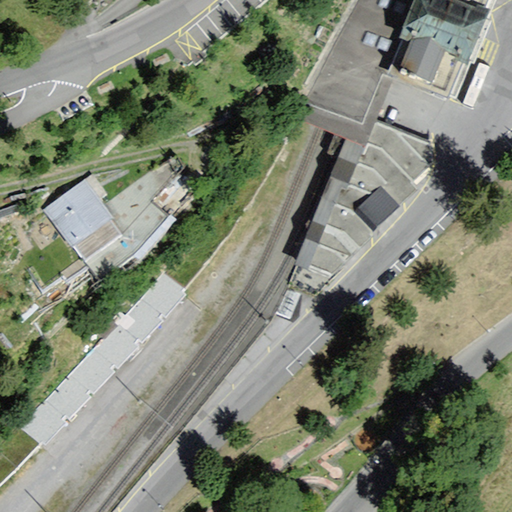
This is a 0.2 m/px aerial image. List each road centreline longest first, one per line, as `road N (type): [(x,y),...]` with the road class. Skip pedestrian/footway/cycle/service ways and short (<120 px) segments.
road 1 (residential): [(363,276),(141,511)]
road 2 (residential): [(363,276),(463,170),(511,77)]
road 3 (residential): [(359,511),(426,404),(511,334)]
road 4 (track): [(203,147),(0,189)]
road 5 (unclassified): [(62,63),(129,43),(189,0)]
